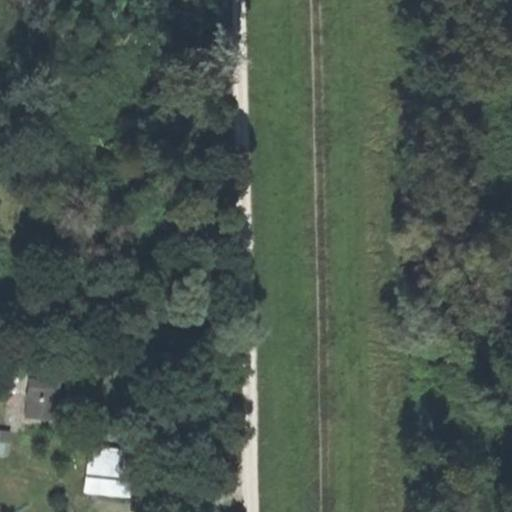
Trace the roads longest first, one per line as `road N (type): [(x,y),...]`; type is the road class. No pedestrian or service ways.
road 1 (track): [(236,0),(250,511)]
road 2 (track): [(323,511),(313,0)]
